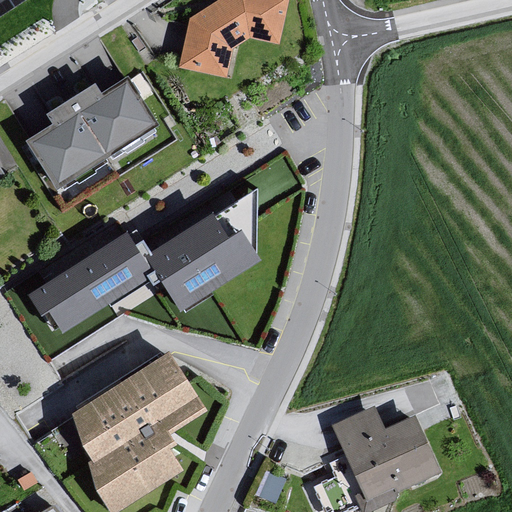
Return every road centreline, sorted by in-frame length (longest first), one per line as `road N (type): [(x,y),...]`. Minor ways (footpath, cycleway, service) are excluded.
road 1 (residential): [(333,41),(339,200),(301,339),(217,511)]
road 2 (residential): [(511,0),(333,41)]
road 3 (residential): [(0,87),(137,0)]
